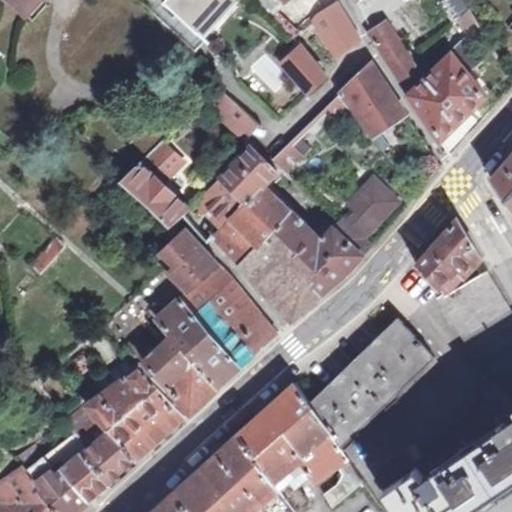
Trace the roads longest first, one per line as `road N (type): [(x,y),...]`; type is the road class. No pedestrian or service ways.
road 1 (secondary): [(118,511),(379,274),(457,179)]
road 2 (residential): [(457,179),(346,0)]
